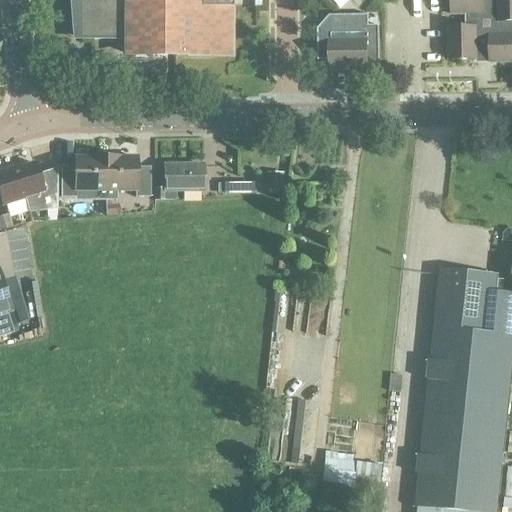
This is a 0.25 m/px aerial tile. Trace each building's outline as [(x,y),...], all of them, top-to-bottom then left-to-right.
[(125,40),(125,54),(174,54),(174,56),(231,56),(231,6),(223,6),(223,0),(81,0),(81,40),(125,40)] [(511,0),(451,0),(452,15),(465,15),(465,28),(448,28),(448,60),(476,60),(490,60),(490,64),(511,63),(511,0)] [(365,37),(330,37),(330,29),(317,29),(317,54),(329,54),(329,69),(366,69),(366,57),(378,57),(378,27),(365,27),(365,37)] [(115,159),(114,144),(84,145),(84,160),(115,159)] [(105,202),(105,160),(92,160),(75,160),(75,169),(61,169),(61,199),(75,199),(75,192),(95,192),(94,202),(105,202)] [(119,160),(105,160),(105,202),(116,202),(116,192),(134,192),(134,199),(149,200),(149,170),(136,170),(136,160),(119,160)] [(56,210),(56,169),(37,175),(33,164),(10,172),(9,170),(0,172),(0,200),(1,205),(23,199),(27,213),(56,210)] [(164,169),(164,191),(153,191),(153,201),(176,201),(175,193),(202,193),(202,168),(164,169)] [(247,184),(247,171),(217,171),(217,183),(247,184)] [(267,194),(273,194),(283,194),(283,193),(284,177),(267,177),(267,194)] [(455,229),(478,230),(478,221),(455,221),(455,229)] [(511,269),(510,284),(496,283),(491,337),(511,339),(511,269)] [(491,337),(496,283),(497,279),(439,272),(433,331),(491,337)] [(0,339),(13,336),(6,314),(10,313),(0,282),(0,339)] [(306,289),(302,301),(317,305),(320,294),(306,289)] [(496,511),(511,368),(511,339),(491,337),(433,331),(420,447),(414,507),(418,508),(417,511),(496,511)] [(329,475),(370,476),(371,452),(351,451),(351,449),(330,448),(329,475)] [(337,504),(356,511),(363,491),(344,484),(337,504)]
